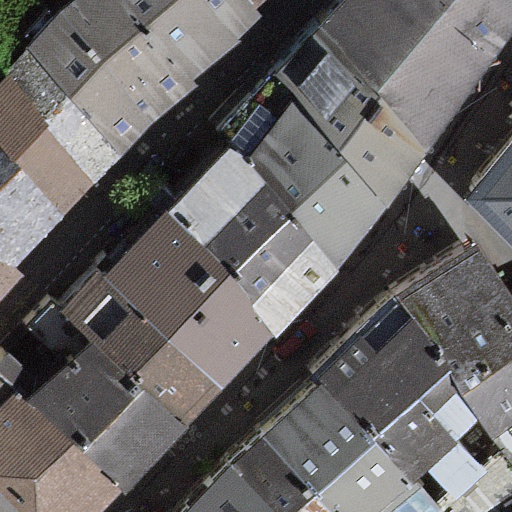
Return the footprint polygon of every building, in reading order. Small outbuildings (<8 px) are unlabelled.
[(212,57),(257,11),(250,2),(248,0),(69,0),(23,46),(124,148),(153,118),(212,57)] [(511,27),(511,0),(343,0),(319,23),(424,146),(483,66),(511,27)] [(424,146),(319,23),(272,73),(296,99),(384,201),(412,162),(424,146)] [(0,73),(0,75),(97,174),(124,148),(23,46),(0,73)] [(384,201),(296,99),(272,73),(221,124),(237,143),(248,157),(335,260),(362,228),(384,201)] [(0,146),(1,148),(62,209),(97,174),(0,75),(0,146)] [(511,131),(467,189),(495,219),(511,237),(511,131)] [(237,143),(167,210),(272,330),(327,271),(335,260),(248,157),(237,143)] [(0,252),(9,261),(62,209),(1,148),(0,146),(0,252)] [(98,268),(62,305),(91,332),(175,415),(191,399),(263,337),(272,330),(167,210),(106,274),(98,268)] [(511,295),(473,236),(434,261),(394,287),(456,382),(511,345),(511,295)] [(0,283),(16,268),(9,261),(0,252),(0,283)] [(409,470),(473,408),(456,382),(394,287),(348,336),(314,370),(322,379),(409,470)] [(149,441),(175,415),(91,332),(30,393),(113,476),(149,441)] [(511,345),(456,382),(473,408),(487,430),(511,412),(511,345)] [(281,511),(376,511),(414,476),(409,470),(322,379),(306,394),(234,462),(281,511)] [(31,511),(77,511),(113,476),(30,393),(18,382),(0,399),(0,481),(2,483),(31,511)] [(511,511),(511,464),(502,451),(437,501),(447,511),(511,511)] [(202,493),(181,511),(281,511),(234,462),(202,493)] [(376,511),(447,511),(437,501),(414,476),(376,511)]
